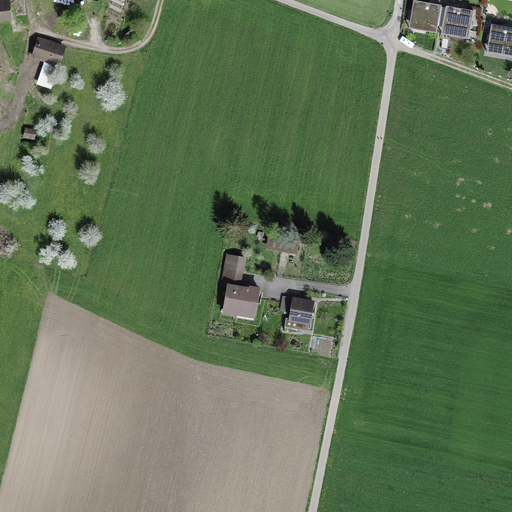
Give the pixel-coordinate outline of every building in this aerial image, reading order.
[(433,4),(413,0),(410,22),(434,26),(433,33),(436,33),(441,5),(433,4)] [(7,3),(0,3),(0,20),(9,19),(7,3)] [(451,7),(446,6),(442,28),(467,32),(465,39),(469,39),(474,11),(451,7)] [(511,27),(491,24),(488,46),(511,50),(511,53),(511,57),(511,56),(511,27)] [(63,47),(40,39),(34,56),(58,64),(63,47)] [(299,241),(271,235),(269,248),(296,253),(299,241)] [(223,284),(228,285),(224,312),(236,314),(235,317),(254,320),(259,289),(239,285),(244,257),(228,254),(223,284)] [(293,299),(284,297),(282,311),(291,312),(290,319),(298,320),(297,328),(309,330),(314,303),(299,300),(301,294),(294,293),(293,299)]
